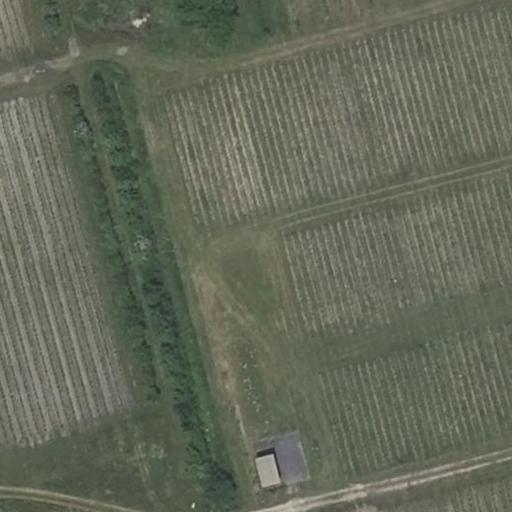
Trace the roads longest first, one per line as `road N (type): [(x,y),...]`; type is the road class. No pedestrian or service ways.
road 1 (track): [(511,5),(236,76),(170,73),(106,49),(0,78)]
road 2 (track): [(69,0),(193,511)]
road 3 (track): [(511,450),(258,511)]
